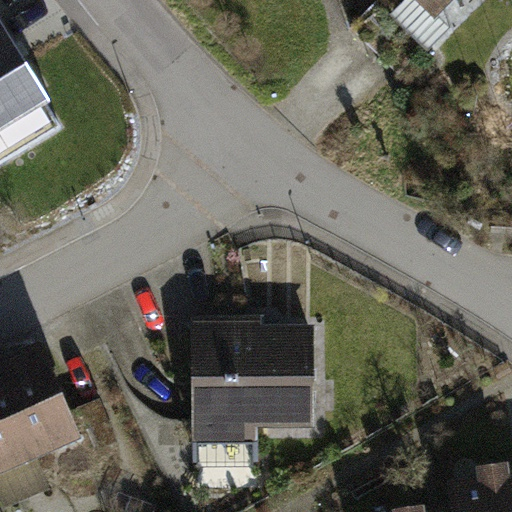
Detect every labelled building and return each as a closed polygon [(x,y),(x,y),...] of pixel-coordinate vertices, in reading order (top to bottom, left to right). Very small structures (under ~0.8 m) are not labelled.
[(378,0),(351,28),(398,74),(447,23),(434,11),(444,0),(378,0)] [(0,151),(37,129),(0,68),(0,151)] [(311,331),(195,332),(196,421),(198,421),(253,421),(311,420),(311,331)] [(0,465),(75,433),(42,357),(0,375),(0,465)] [(253,421),(198,421),(198,462),(254,462),(253,421)] [(511,511),(511,476),(508,477),(506,464),(479,468),(481,481),(451,486),(455,511),(511,511)]
